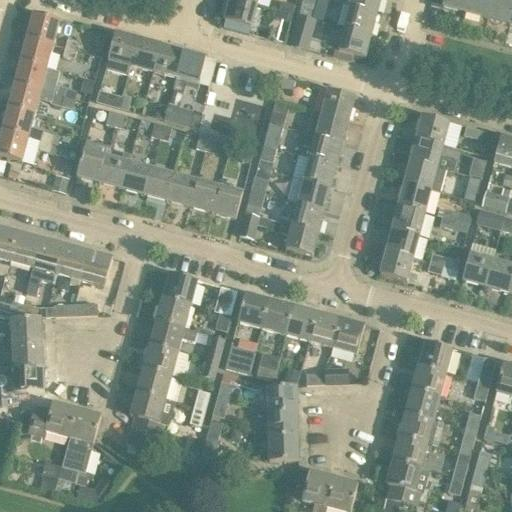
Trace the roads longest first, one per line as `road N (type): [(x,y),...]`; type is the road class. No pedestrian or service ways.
road 1 (residential): [(393,91),(209,45),(187,32)]
road 2 (residential): [(335,289),(393,91)]
road 3 (residential): [(335,289),(141,232)]
road 4 (residential): [(141,232),(0,201)]
road 5 (residential): [(187,32),(67,0)]
road 6 (residential): [(511,118),(393,91)]
